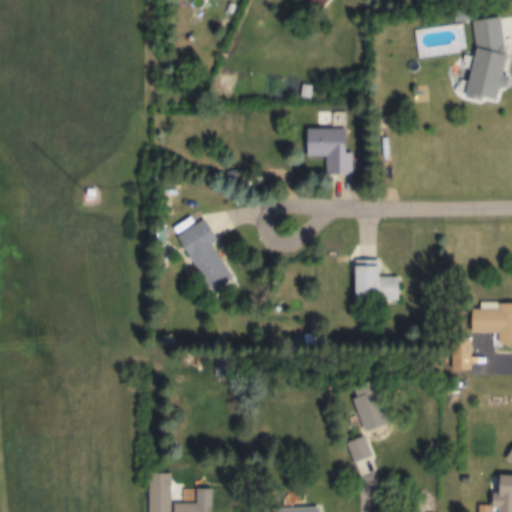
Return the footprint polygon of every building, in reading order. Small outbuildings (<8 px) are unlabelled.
[(303,0),(318,13),(329,0),(303,0)] [(464,100),(489,103),(494,103),(497,89),(507,88),(506,78),(500,77),(503,63),(501,50),(502,47),(499,20),(471,23),(473,45),(464,100)] [(352,177),(351,154),(345,155),(344,130),(305,131),(305,159),(325,159),(326,177),(352,177)] [(211,247),(216,244),(202,221),(175,238),(209,294),(232,280),(211,247)] [(397,303),(397,277),(377,277),(377,262),(352,262),(352,303),(397,303)] [(470,335),(497,335),(497,346),(511,346),(511,305),(498,306),(498,312),(470,311),(470,335)] [(451,341),(451,372),(471,372),(471,341),(451,341)] [(233,361),(217,359),(215,379),(231,381),(233,361)] [(385,426),(372,390),(350,397),(363,434),(385,426)] [(371,459),(366,438),(347,443),(353,464),(371,459)] [(170,475),(147,475),(147,511),(207,511),(208,505),(170,505),(170,475)] [(511,511),(511,478),(492,478),(490,511),(511,511)]
